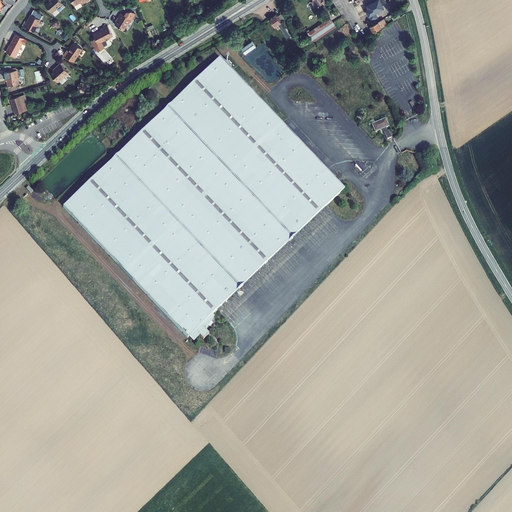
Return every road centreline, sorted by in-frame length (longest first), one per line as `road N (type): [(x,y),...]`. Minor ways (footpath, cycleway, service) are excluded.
road 1 (track): [(284,101),(220,50),(55,209),(213,378)]
road 2 (primary): [(511,295),(455,188),(413,0)]
road 3 (secondary): [(44,152),(153,64)]
road 4 (secondary): [(153,64),(262,0)]
